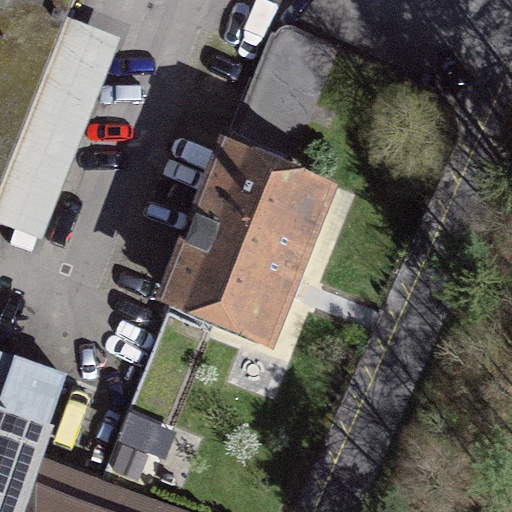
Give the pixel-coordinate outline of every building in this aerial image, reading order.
[(0,0),(0,188),(72,0),(0,0)] [(351,188),(239,147),(176,322),(288,362),(351,188)] [(0,441),(47,457),(72,382),(0,358),(0,441)] [(0,441),(0,511),(34,511),(42,490),(47,457),(0,441)] [(107,511),(42,490),(34,511),(107,511)]
